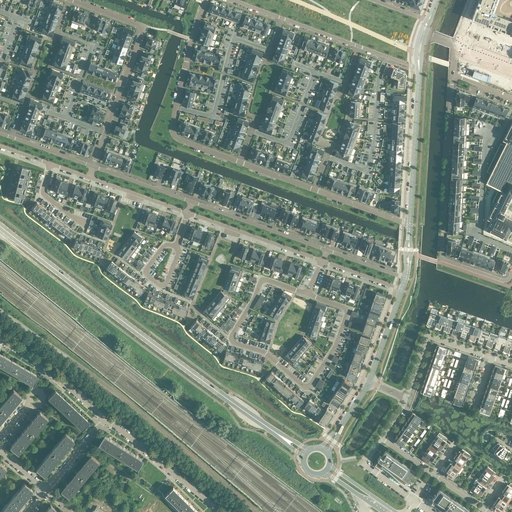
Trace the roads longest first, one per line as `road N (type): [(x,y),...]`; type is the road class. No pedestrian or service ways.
road 1 (secondary): [(286,440),(0,225)]
road 2 (residential): [(306,294),(264,280),(231,338),(263,351),(304,386),(333,350),(345,314),(316,297)]
road 3 (residential): [(511,272),(501,281),(441,259),(452,74)]
road 4 (residential): [(93,166),(142,28),(75,0)]
road 5 (tertiary): [(409,222),(419,66)]
road 6 (residential): [(219,511),(105,418)]
road 7 (residential): [(239,162),(172,136),(184,65)]
road 8 (residential): [(326,249),(191,201)]
road 9 (residential): [(187,213),(321,260)]
road 10 (residential): [(105,418),(1,337)]
road 11 (residential): [(491,358),(428,336),(407,397)]
